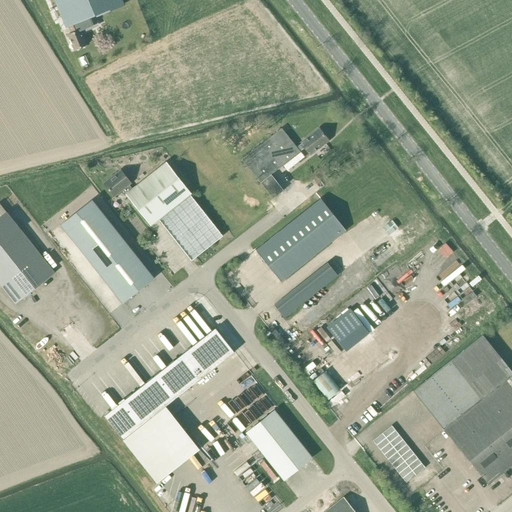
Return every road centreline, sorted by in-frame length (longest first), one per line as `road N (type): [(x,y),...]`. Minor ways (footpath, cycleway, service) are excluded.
road 1 (primary): [(511,273),(293,0)]
road 2 (unclassified): [(348,468),(198,279)]
road 3 (unclassified): [(198,279),(73,377)]
road 4 (unclassified): [(198,279),(302,198)]
